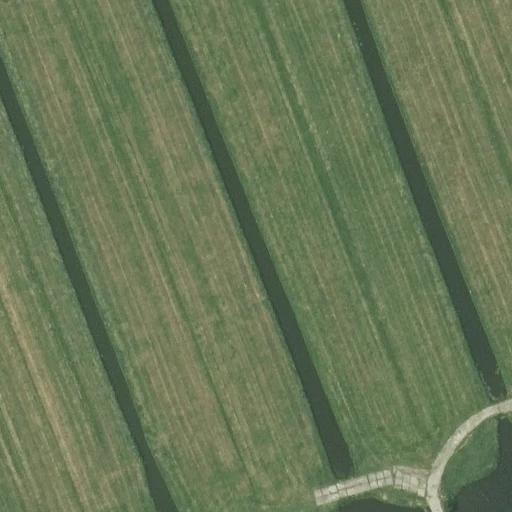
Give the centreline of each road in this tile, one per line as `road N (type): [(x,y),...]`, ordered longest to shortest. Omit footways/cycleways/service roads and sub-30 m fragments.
road 1 (track): [(436,511),(432,483),(393,476),(316,499)]
road 2 (track): [(432,483),(445,449),(473,416),(511,402)]
